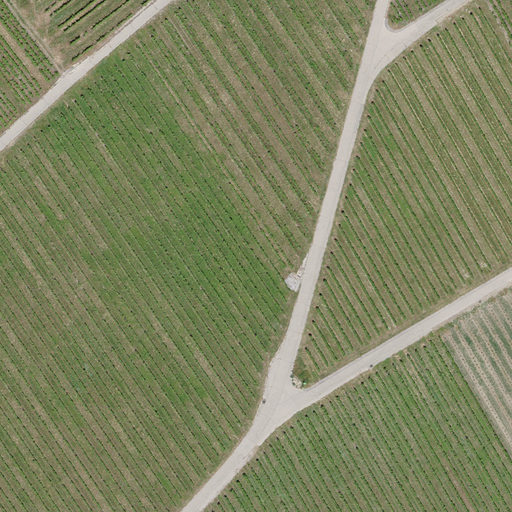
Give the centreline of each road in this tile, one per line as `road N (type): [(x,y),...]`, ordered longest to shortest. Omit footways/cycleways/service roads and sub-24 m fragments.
road 1 (track): [(375,57),(279,413)]
road 2 (track): [(511,276),(279,413)]
road 3 (track): [(169,0),(0,146)]
road 4 (track): [(279,413),(193,511)]
